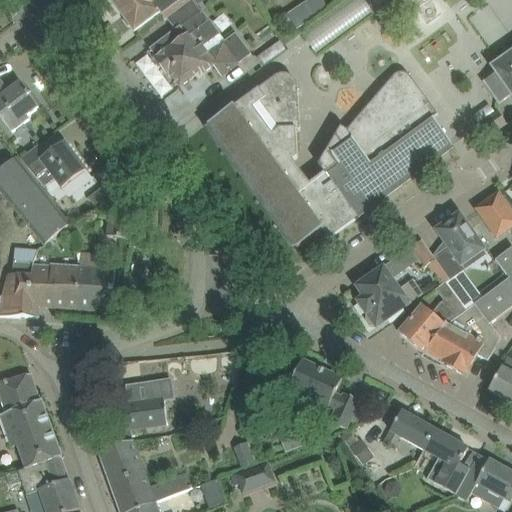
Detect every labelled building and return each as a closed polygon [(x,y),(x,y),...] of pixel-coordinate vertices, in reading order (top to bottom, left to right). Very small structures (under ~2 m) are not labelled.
[(116,0),(112,3),(124,18),(123,21),(127,26),(131,27),(134,32),(159,13),(165,21),(193,1),(192,0),(116,0)] [(320,0),(308,0),(301,5),(311,19),(327,9),(320,0)] [(251,55),(235,34),(224,42),(201,11),(149,50),(157,60),(156,61),(167,76),(169,74),(180,88),(201,72),(203,75),(214,67),(222,77),(251,55)] [(511,53),(491,69),(495,75),(483,84),(498,106),(511,97),(511,98),(511,53)] [(293,243),(295,247),(297,250),(327,228),(328,229),(335,230),(354,219),(354,218),(360,213),(361,215),(375,205),(373,203),(384,195),(386,198),(399,188),(398,185),(408,178),(410,180),(423,170),(422,168),(432,160),(434,162),(447,152),(446,150),(452,146),(433,119),(432,120),(425,109),(430,105),(427,101),(418,89),(410,78),(409,77),(407,76),(405,75),(404,74),(402,74),(401,74),(399,74),(398,75),(396,76),(394,78),(347,132),(341,129),(318,166),(327,178),(311,187),(293,162),(297,159),(296,132),(300,132),(297,89),(297,87),(296,85),(296,84),(295,82),(293,80),(292,79),(290,78),(289,77),(286,76),(285,76),(282,76),(280,76),(279,76),(277,77),(276,78),(234,108),(233,108),(207,127),(209,129),(212,133),(210,134),(220,148),(222,146),(230,157),(228,159),(237,172),(240,171),(247,181),(245,183),(255,197),(257,195),(265,206),(263,207),(273,221),(275,219),(283,230),(281,231),(291,245),(293,243)] [(0,117),(12,134),(27,123),(30,121),(27,118),(39,109),(19,84),(8,92),(0,81),(0,117)] [(498,113),(477,128),(485,140),(506,125),(498,113)] [(40,145),(20,160),(35,180),(47,171),(61,191),(86,172),(64,144),(48,156),(40,145)] [(0,170),(0,193),(33,234),(58,213),(14,160),(0,170)] [(111,183),(101,190),(108,199),(118,192),(111,183)] [(511,228),(511,214),(498,196),(476,211),(497,240),(511,228)] [(107,238),(131,243),(137,210),(113,205),(107,238)] [(58,213),(33,234),(44,247),(69,227),(58,213)] [(489,253),(487,250),(461,214),(436,232),(448,249),(434,258),(436,261),(435,262),(448,280),(450,282),(489,253)] [(425,269),(435,262),(422,242),(421,242),(409,250),(409,251),(356,288),(363,298),(357,303),(363,311),(396,287),(392,280),(420,261),(425,269)] [(446,328),(424,353),(443,364),(442,365),(466,378),(477,357),(488,362),(500,340),(490,325),(511,309),(511,249),(495,262),(509,280),(466,312),(446,328)] [(30,282),(32,275),(38,253),(35,253),(15,251),(14,262),(13,276),(9,276),(3,299),(1,298),(0,301),(0,318),(38,320),(38,319),(38,308),(36,308),(37,300),(31,299),(30,282)] [(81,269),(78,311),(78,312),(112,315),(116,271),(101,270),(102,260),(98,256),(82,255),(81,269)] [(65,277),(32,275),(30,282),(31,299),(37,300),(36,308),(38,308),(78,311),(81,269),(66,268),(65,277)] [(423,355),(424,353),(446,328),(466,312),(446,285),(450,282),(448,280),(434,290),(444,303),(442,304),(432,316),(422,307),(399,335),(423,355)] [(399,291),(396,287),(363,311),(367,317),(366,317),(365,321),(370,327),(374,328),(374,327),(375,329),(423,296),(413,281),(399,291)] [(489,392),(511,405),(511,360),(508,358),(489,392)] [(335,396),(342,380),(302,362),(301,363),(297,361),(289,361),(280,379),(285,386),(289,388),(288,390),(328,409),(329,408),(336,411),(330,424),(345,431),(359,402),(344,395),(342,399),(335,396)] [(18,447),(26,470),(26,471),(59,459),(61,459),(41,402),(40,402),(31,376),(0,385),(0,397),(6,415),(1,417),(12,449),(18,447)] [(120,444),(97,449),(109,483),(111,488),(119,511),(134,511),(156,504),(156,505),(193,491),(187,476),(150,489),(143,470),(133,442),(131,431),(168,426),(164,400),(173,399),(171,390),(170,381),(128,387),(131,405),(113,407),(117,433),(118,433),(118,434),(120,444)] [(399,438),(424,452),(435,432),(402,413),(384,445),(392,450),(399,438)] [(435,485),(456,497),(473,467),(462,461),(468,450),(435,432),(424,452),(446,464),(435,485)] [(348,434),(342,439),(349,449),(356,444),(348,434)] [(232,448),(240,468),(255,463),(247,443),(232,448)] [(372,459),(360,443),(350,450),(362,466),(372,459)] [(511,474),(478,456),(473,467),(456,497),(467,503),(471,495),(498,511),(504,500),(510,504),(511,501),(511,474)] [(26,471),(26,470),(6,477),(10,489),(22,484),(27,497),(40,493),(46,511),(78,511),(80,511),(69,481),(67,482),(59,459),(26,471)] [(234,475),(241,494),(274,483),(267,464),(234,475)] [(200,488),(208,510),(225,504),(217,482),(200,488)] [(388,485),(385,492),(389,499),(397,498),(401,491),(396,484),(388,485)]
